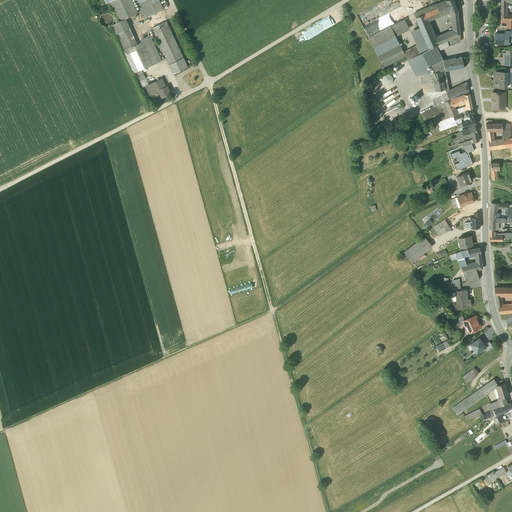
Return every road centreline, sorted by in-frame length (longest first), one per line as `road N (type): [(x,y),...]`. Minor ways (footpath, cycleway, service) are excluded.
road 1 (track): [(326,511),(209,82),(169,0)]
road 2 (track): [(449,195),(407,214),(271,310),(0,431)]
road 3 (tertiary): [(511,345),(494,318),(489,290),(471,0)]
road 4 (track): [(151,113),(0,190)]
